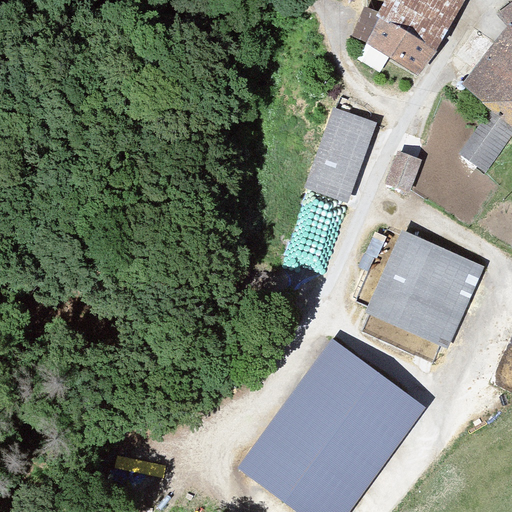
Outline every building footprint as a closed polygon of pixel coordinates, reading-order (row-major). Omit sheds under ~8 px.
[(469,1),(466,0),(390,0),(382,16),(364,9),(348,39),(369,47),(421,80),(439,51),(469,1)] [(511,7),(501,16),(510,28),(466,86),(489,115),(461,155),(490,178),(511,145),(511,7)] [(380,126),(335,111),(308,192),(353,207),(380,126)] [(426,163),(402,155),(389,191),(413,199),(426,163)] [(489,268),(408,233),(371,318),(452,353),(489,268)] [(338,511),(417,405),(333,344),(246,461),(316,511),(338,511)] [(141,511),(167,480),(144,461),(104,511),(141,511)]
